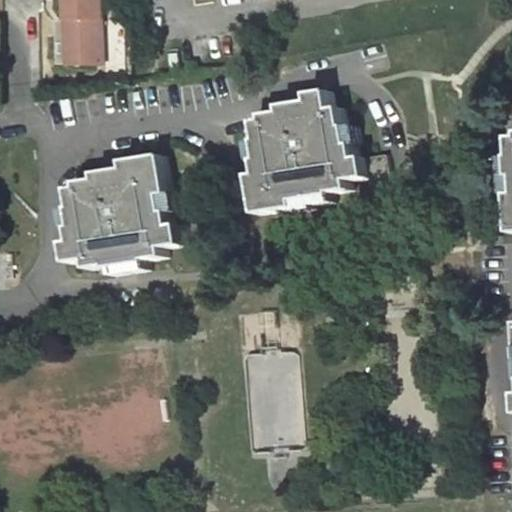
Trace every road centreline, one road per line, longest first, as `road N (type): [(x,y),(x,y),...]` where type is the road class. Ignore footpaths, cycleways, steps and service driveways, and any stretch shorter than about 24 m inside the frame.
road 1 (residential): [(28,0),(27,112),(52,138),(44,301),(0,305)]
road 2 (unknown): [(185,0),(188,12),(232,34),(404,0)]
